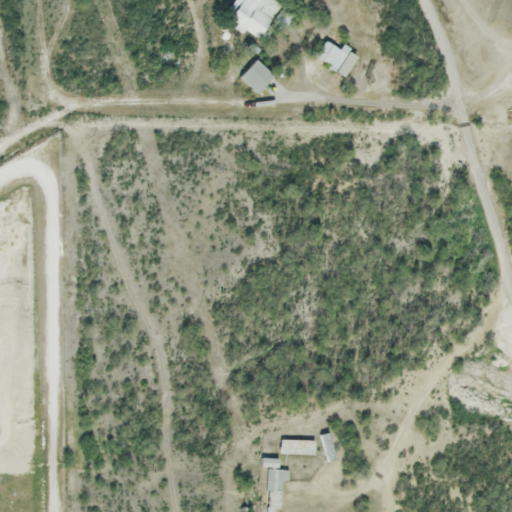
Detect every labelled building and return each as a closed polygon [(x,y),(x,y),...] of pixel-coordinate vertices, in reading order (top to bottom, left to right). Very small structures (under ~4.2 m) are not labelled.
[(275,0),(285,8),(259,39),(247,29),(243,33),(222,15),(234,0),(275,0)] [(356,58),(345,76),(316,58),(328,40),(356,58)] [(258,93),(241,75),(258,58),(275,76),(258,93)] [(321,434),(331,432),(336,459),(326,461),(321,434)] [(315,454),(281,454),(281,440),(315,440),(315,454)] [(280,508),(273,508),(273,511),(265,511),(266,469),(288,469),(287,481),(281,481),(280,508)]
